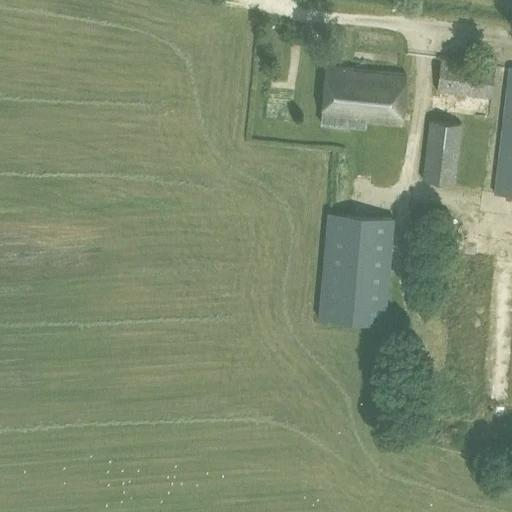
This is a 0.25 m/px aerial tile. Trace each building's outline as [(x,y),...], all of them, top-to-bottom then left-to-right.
[(402,65),(403,38),(361,37),(360,63),(402,65)] [(481,62),(440,58),(437,92),(491,98),(496,60),(482,58),(481,62)] [(326,66),(321,123),(350,126),(351,120),(401,124),(405,73),(326,66)] [(511,67),(509,67),(495,193),(511,195),(511,67)] [(429,120),(421,180),(455,184),(462,124),(429,120)] [(385,324),(395,218),(327,212),(318,319),(385,324)] [(456,284),(455,296),(479,298),(479,286),(456,284)]
